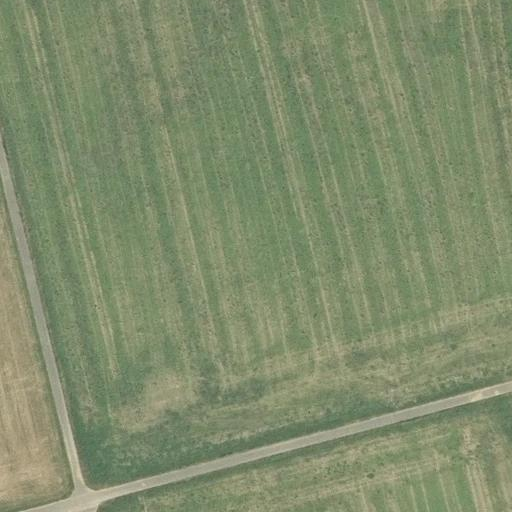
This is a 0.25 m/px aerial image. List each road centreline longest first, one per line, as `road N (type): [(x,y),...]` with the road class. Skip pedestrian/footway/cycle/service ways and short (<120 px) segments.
road 1 (track): [(84,501),(511,389)]
road 2 (track): [(86,511),(0,152)]
